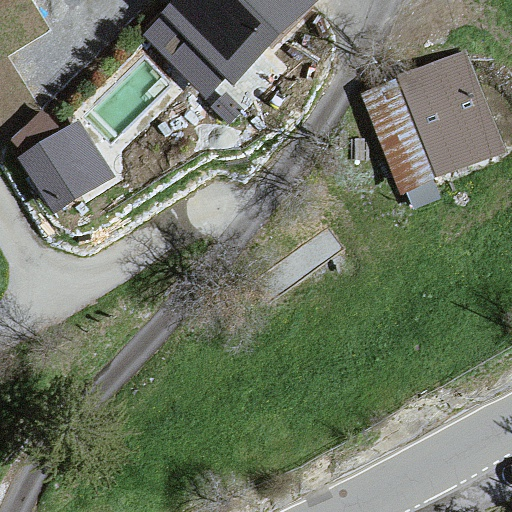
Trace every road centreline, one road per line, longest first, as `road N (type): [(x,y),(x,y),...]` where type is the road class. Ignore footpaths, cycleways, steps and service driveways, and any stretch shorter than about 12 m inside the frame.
road 1 (residential): [(15,511),(53,440),(245,225),(354,69),(386,0)]
road 2 (tertiary): [(511,421),(340,511)]
